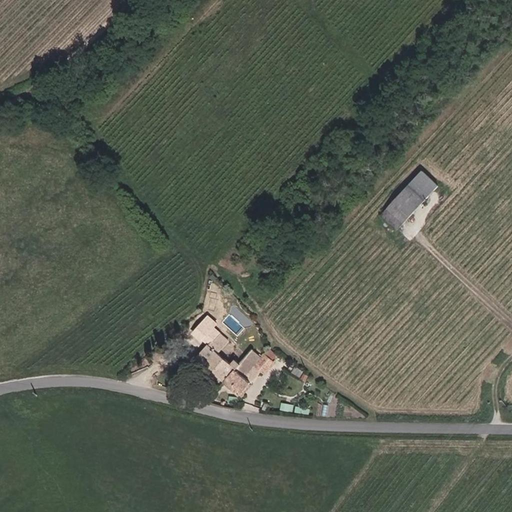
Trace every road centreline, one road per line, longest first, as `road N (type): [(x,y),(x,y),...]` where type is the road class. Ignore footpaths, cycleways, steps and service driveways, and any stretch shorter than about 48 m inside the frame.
road 1 (unclassified): [(511,428),(261,424),(92,383),(0,392)]
road 2 (track): [(0,118),(91,92),(186,0)]
road 3 (track): [(0,394),(85,511)]
